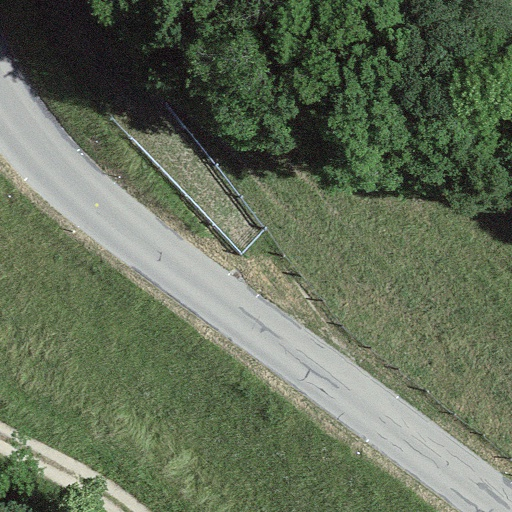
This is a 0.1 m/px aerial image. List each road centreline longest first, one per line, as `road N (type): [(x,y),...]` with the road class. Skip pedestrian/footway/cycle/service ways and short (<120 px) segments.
road 1 (tertiary): [(0,98),(42,156),(85,196),(499,511)]
road 2 (track): [(130,511),(114,493),(0,440)]
